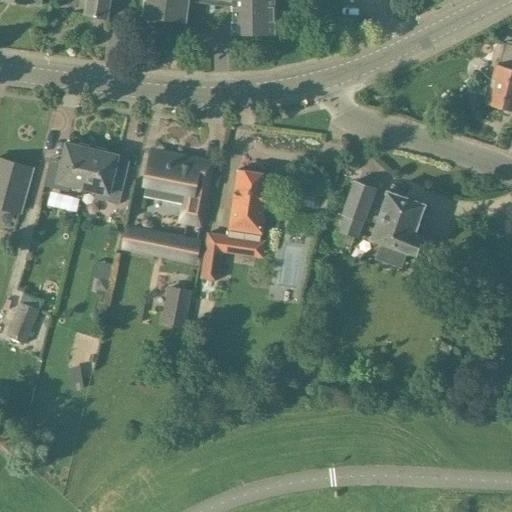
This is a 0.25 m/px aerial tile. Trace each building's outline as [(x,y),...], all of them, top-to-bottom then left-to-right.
[(88,0),(86,13),(108,17),(111,0),(88,0)] [(147,0),(145,16),(185,21),(188,0),(194,0),(234,6),(234,33),(274,33),(273,0),(147,0)] [(511,41),(507,40),(501,63),(499,62),(489,102),(511,107),(511,41)] [(85,187),(93,148),(67,142),(62,163),(50,160),(45,185),(70,191),(71,184),(85,187)] [(119,154),(93,148),(85,187),(98,190),(96,197),(121,203),(126,178),(115,176),(119,154)] [(213,164),(154,152),(142,211),(201,223),(213,164)] [(33,166),(0,157),(0,207),(20,213),(33,166)] [(271,173),(238,168),(229,231),(262,236),(271,173)] [(338,229),(342,231),(356,236),(358,237),(364,222),(365,223),(377,188),(366,184),(354,179),(341,214),(343,215),(338,229)] [(426,202),(389,189),(372,238),(384,242),(379,256),(400,264),(405,250),(414,253),(422,250),(425,240),(422,234),(416,231),(426,202)] [(121,250),(196,264),(202,238),(127,223),(121,250)] [(223,279),(224,242),(204,241),(202,278),(223,279)] [(164,321),(185,325),(192,292),(170,287),(164,321)] [(26,344),(40,310),(20,301),(6,335),(26,344)]
